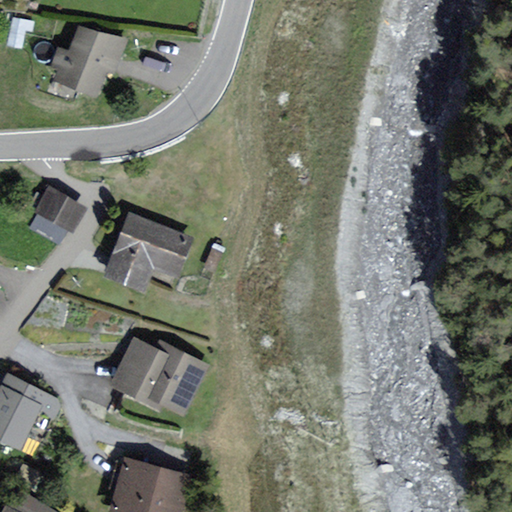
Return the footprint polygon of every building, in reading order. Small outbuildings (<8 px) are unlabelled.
[(34,23),(12,17),(4,49),(18,53),(23,35),(31,37),(34,23)] [(64,53),(54,48),(46,66),(53,69),(48,82),(88,98),(98,74),(108,78),(122,45),(75,27),(64,53)] [(81,210),(44,188),(33,207),(39,211),(28,229),(59,248),(81,210)] [(188,240),(123,214),(96,280),(136,296),(142,279),(168,290),(188,240)] [(148,350),(127,340),(104,387),(174,420),(200,366),(151,342),(148,350)] [(2,376),(0,380),(0,392),(35,411),(52,421),(60,407),(2,376)] [(35,411),(0,392),(0,448),(11,454),(35,411)] [(170,511),(181,478),(119,459),(103,511),(170,511)] [(0,511),(47,511),(12,492),(0,511)]
